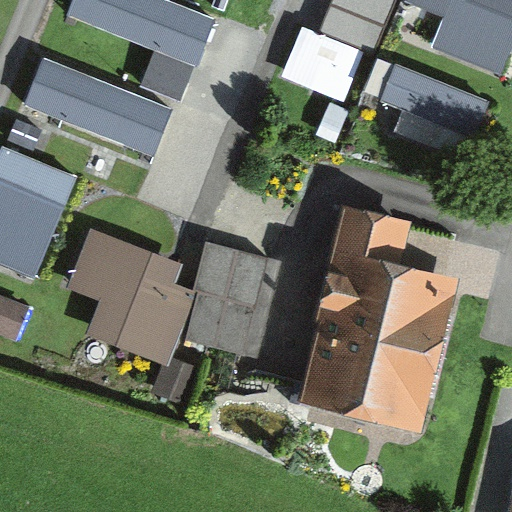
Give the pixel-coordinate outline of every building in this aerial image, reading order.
[(143,91),(191,101),(213,0),(72,0),(67,23),(154,42),(143,91)] [(379,46),(394,0),(336,0),(327,28),(379,46)] [(511,0),(406,0),(406,1),(444,16),(431,48),(504,78),(511,57),(511,0)] [(349,98),(364,43),(299,25),(284,80),(349,98)] [(153,162),(178,106),(45,46),(20,102),(153,162)] [(392,59),(375,103),(403,114),(396,133),(468,161),(492,98),(392,59)] [(4,141),(0,151),(0,265),(38,280),(80,169),(4,141)] [(353,211),(308,394),(417,420),(452,280),(393,266),(404,223),(353,211)] [(179,334),(246,352),(272,253),(201,234),(195,257),(87,229),(71,290),(98,297),(87,339),(172,361),(179,334)] [(0,290),(0,331),(20,339),(33,302),(0,290)]
